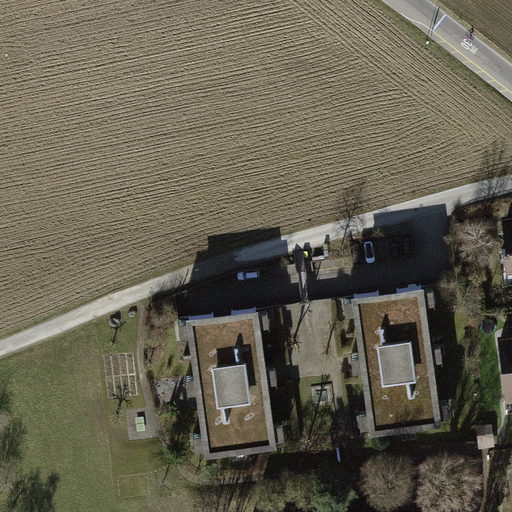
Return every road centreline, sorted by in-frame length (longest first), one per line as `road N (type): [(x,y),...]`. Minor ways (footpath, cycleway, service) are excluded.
road 1 (track): [(0,354),(221,260)]
road 2 (unclassified): [(404,0),(511,83)]
